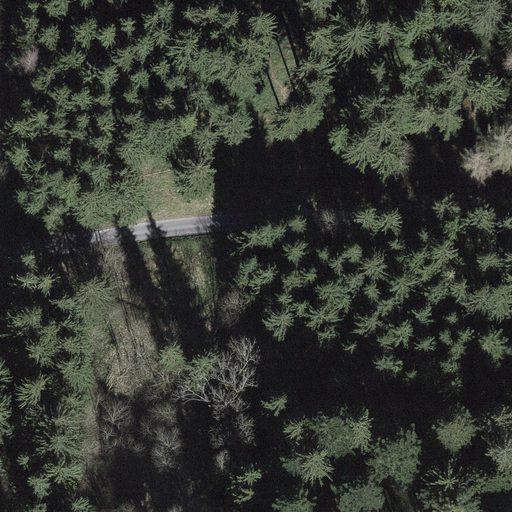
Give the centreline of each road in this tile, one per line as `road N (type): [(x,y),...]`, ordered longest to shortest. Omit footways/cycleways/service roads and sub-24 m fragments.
road 1 (track): [(37,246),(74,273),(435,400),(511,439)]
road 2 (unclassified): [(511,195),(0,245)]
